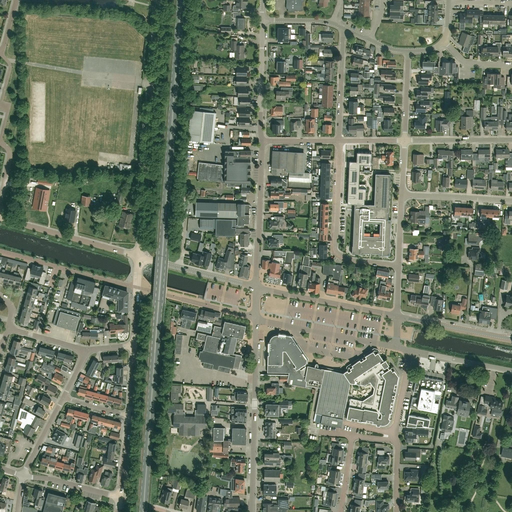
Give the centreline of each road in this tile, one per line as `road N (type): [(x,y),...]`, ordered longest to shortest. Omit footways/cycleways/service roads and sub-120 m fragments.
road 1 (primary): [(143,511),(180,0)]
road 2 (tertiary): [(138,256),(163,0)]
road 3 (tertiary): [(250,511),(255,318)]
road 4 (residential): [(398,265),(344,259),(335,250),(339,140)]
road 5 (residential): [(256,286),(262,140)]
road 6 (tertiary): [(396,315),(256,286)]
road 7 (residential): [(395,347),(255,318)]
road 8 (residential): [(138,256),(0,219)]
road 9 (tertiary): [(256,286),(138,256)]
road 10 (residential): [(262,140),(263,19)]
